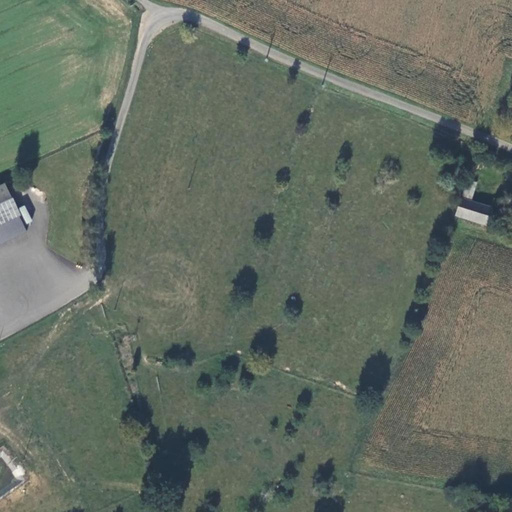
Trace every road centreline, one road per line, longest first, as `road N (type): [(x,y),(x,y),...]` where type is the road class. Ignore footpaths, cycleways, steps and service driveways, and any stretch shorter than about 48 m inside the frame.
road 1 (unclassified): [(162,16),(142,47),(105,172),(94,276),(0,333)]
road 2 (unclassified): [(511,149),(194,17),(162,16)]
